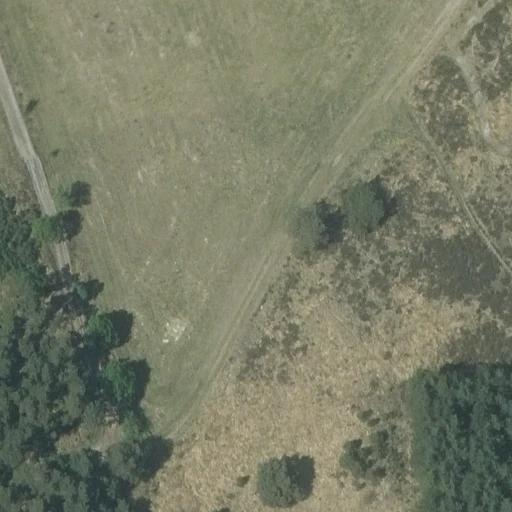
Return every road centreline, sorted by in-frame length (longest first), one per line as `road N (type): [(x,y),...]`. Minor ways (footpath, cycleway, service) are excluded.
road 1 (track): [(0,511),(15,486),(133,456),(169,432),(282,242),(449,0)]
road 2 (track): [(0,72),(123,455)]
